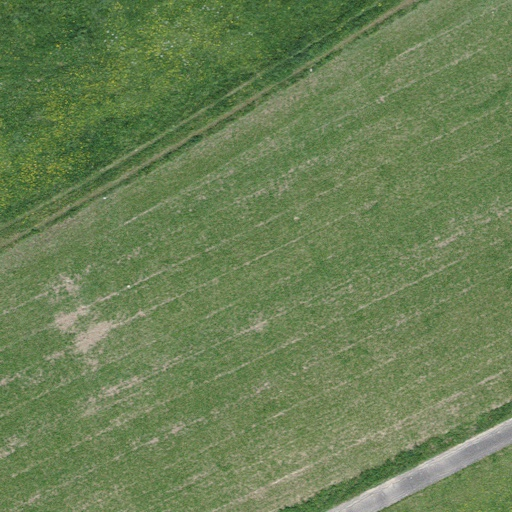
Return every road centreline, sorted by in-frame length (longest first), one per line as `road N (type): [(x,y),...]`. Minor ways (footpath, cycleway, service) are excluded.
road 1 (track): [(0,234),(378,0)]
road 2 (track): [(511,436),(360,511)]
